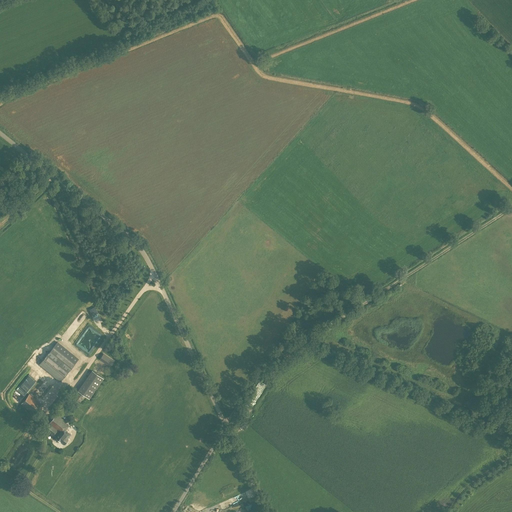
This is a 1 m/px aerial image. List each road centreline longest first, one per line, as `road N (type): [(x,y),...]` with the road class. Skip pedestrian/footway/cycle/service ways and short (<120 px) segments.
road 1 (track): [(417,0),(257,64),(217,17),(0,104)]
road 2 (unclassified): [(226,426),(144,252),(0,131)]
